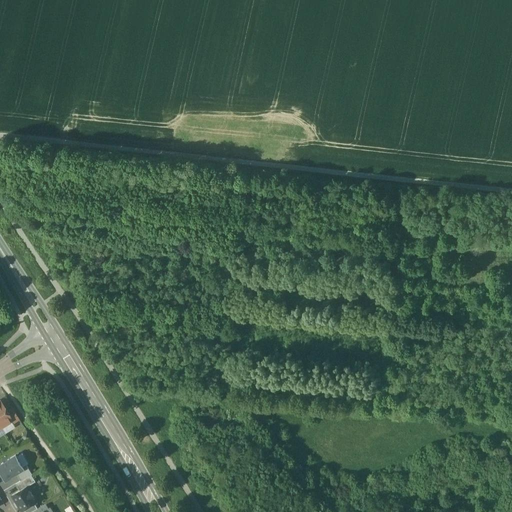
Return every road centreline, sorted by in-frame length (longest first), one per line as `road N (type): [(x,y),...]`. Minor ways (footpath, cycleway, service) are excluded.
road 1 (track): [(511,190),(0,137)]
road 2 (track): [(0,197),(197,511)]
road 3 (secondary): [(55,339),(155,511)]
